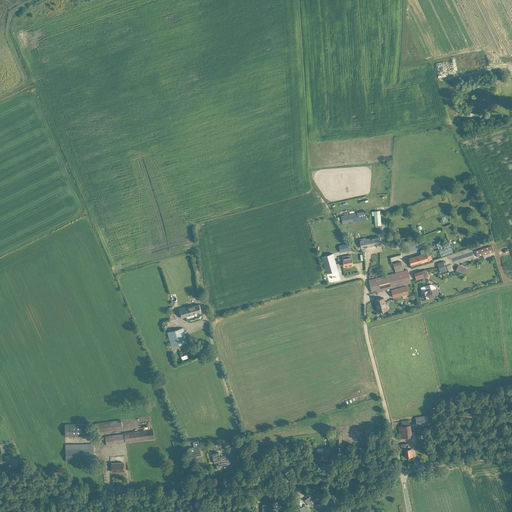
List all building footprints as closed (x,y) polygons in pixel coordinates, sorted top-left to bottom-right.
[(491,55),(461,59),(461,65),(462,65),(464,75),(493,71),(491,55)] [(367,219),(364,211),(341,215),(342,224),(367,219)] [(350,234),(368,232),(367,221),(364,221),(364,224),(349,226),(350,234)] [(361,248),(381,244),(379,236),(368,238),(366,239),(365,238),(360,239),(361,248)] [(407,251),(412,250),(413,250),(410,240),(409,237),(406,238),(406,241),(404,242),(407,251)] [(410,240),(413,250),(420,247),(417,238),(410,240)] [(439,250),(441,256),(452,252),(451,249),(454,248),(453,245),(450,246),(449,243),(443,245),(444,248),(439,250)] [(477,257),(492,252),(490,245),(476,250),(477,257)] [(411,265),(415,264),(416,264),(418,263),(432,259),(430,254),(427,255),(425,249),(420,250),(421,254),(415,256),(409,258),(411,265)] [(353,268),(365,266),(362,253),(342,256),(344,266),(353,265),(353,268)] [(333,254),(321,257),(326,273),(337,270),(333,254)] [(393,264),(394,266),(396,272),(404,270),(401,261),(393,264)] [(446,271),(443,261),(437,263),(440,273),(446,271)] [(465,274),(467,268),(458,264),(455,270),(465,274)] [(416,280),(421,278),(428,276),(426,269),(414,273),(416,280)] [(389,288),(411,282),(407,270),(369,280),(372,292),(387,289),(389,288)] [(425,286),(420,287),(423,298),(428,297),(429,297),(439,294),(437,288),(436,288),(436,287),(432,284),(429,284),(425,285),(425,286)] [(393,298),(408,294),(406,286),(391,289),(393,298)] [(387,310),(384,298),(375,300),(376,304),(377,304),(379,312),(378,312),(387,310)] [(201,311),(199,304),(190,307),(190,306),(179,309),(181,318),(193,314),(193,313),(201,311)] [(183,327),(167,332),(171,347),(187,343),(183,327)] [(428,422),(427,415),(415,417),(416,425),(428,422)] [(122,429),(121,420),(96,423),(98,432),(122,429)] [(65,424),(65,436),(85,436),(85,424),(65,424)] [(400,438),(405,437),(412,436),(410,425),(398,426),(400,438)] [(154,439),(153,429),(124,433),(125,442),(154,439)] [(416,432),(418,439),(418,444),(426,443),(424,431),(416,432)] [(124,443),(123,434),(105,436),(106,445),(124,443)] [(194,447),(188,448),(189,453),(190,457),(201,454),(199,445),(198,440),(193,442),(194,447)] [(157,455),(157,450),(156,442),(128,445),(129,459),(157,455)] [(401,444),(402,450),(404,449),(405,457),(412,456),(411,448),(409,448),(408,443),(401,444)] [(94,460),(94,455),(93,444),(65,444),(66,456),(66,461),(94,460)] [(317,452),(317,453),(318,458),(320,457),(320,458),(320,460),(328,459),(327,457),(330,457),(329,447),(324,447),(324,451),(317,452)] [(235,460),(234,455),(233,452),(225,453),(226,455),(220,457),(219,452),(212,454),(213,458),(214,463),(218,462),(219,464),(216,465),(217,470),(225,468),(224,466),(226,465),(226,467),(232,466),(230,461),(235,460)] [(18,466),(17,461),(17,458),(9,458),(5,459),(5,462),(9,462),(9,467),(18,466)] [(124,471),(124,466),(124,463),(112,463),(112,466),(112,471),(117,471),(124,470),(124,471)] [(310,497),(305,500),(311,506),(314,504),(317,503),(321,503),(324,504),(323,505),(325,507),(327,509),(336,504),(332,499),(330,501),(326,499),(321,498),(317,498),(312,500),(310,497)] [(278,511),(278,500),(268,501),(268,504),(262,504),(262,511),(278,511)]
